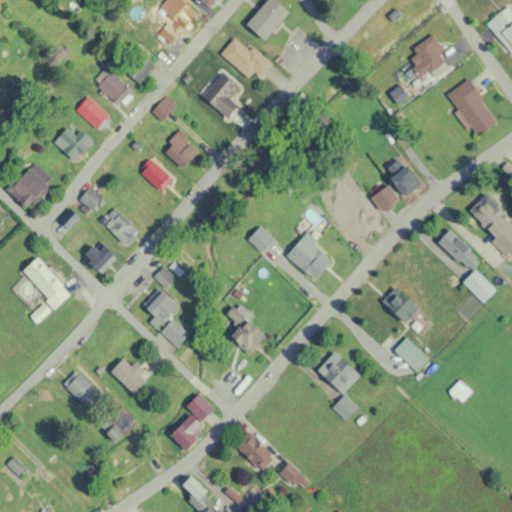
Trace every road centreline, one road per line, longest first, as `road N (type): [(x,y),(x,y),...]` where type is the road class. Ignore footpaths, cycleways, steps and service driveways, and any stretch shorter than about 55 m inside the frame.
road 1 (residential): [(511,127),(378,247),(200,442),(105,511)]
road 2 (residential): [(104,309),(382,0)]
road 3 (residential): [(39,239),(244,0)]
road 4 (residential): [(221,418),(0,198)]
road 5 (residential): [(0,420),(104,309)]
road 6 (residential): [(443,0),(511,104)]
